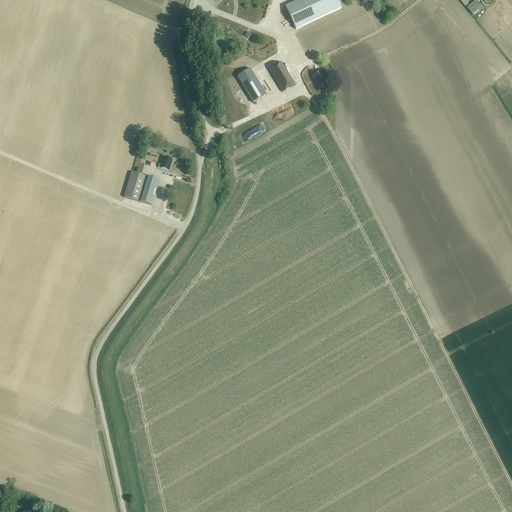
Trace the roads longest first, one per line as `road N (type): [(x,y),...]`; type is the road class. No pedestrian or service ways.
road 1 (track): [(295,70),(511,487)]
road 2 (unclassified): [(124,511),(95,356),(189,219),(200,166)]
road 3 (residential): [(419,0),(380,30),(295,70)]
road 4 (track): [(0,152),(120,203)]
